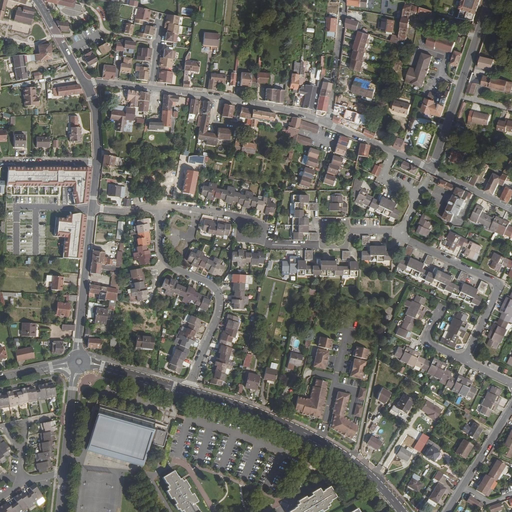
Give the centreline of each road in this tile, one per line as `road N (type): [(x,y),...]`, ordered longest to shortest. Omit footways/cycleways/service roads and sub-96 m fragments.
road 1 (residential): [(87,86),(198,94),(327,123)]
road 2 (residential): [(187,390),(328,445),(397,505)]
road 3 (residential): [(158,205),(165,260),(219,294),(187,390)]
road 4 (residential): [(464,360),(497,286),(401,234)]
road 5 (residential): [(92,208),(76,352)]
road 6 (residential): [(327,123),(344,0)]
